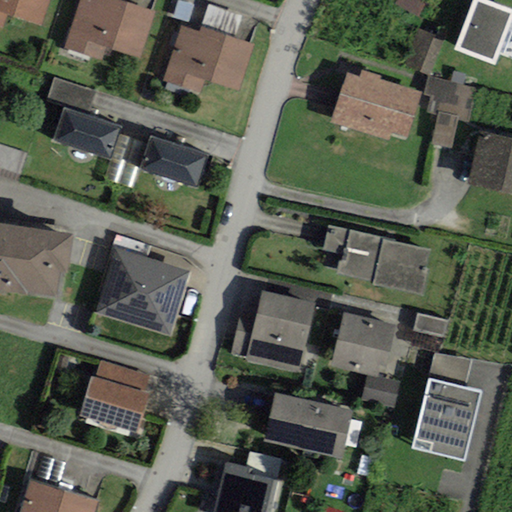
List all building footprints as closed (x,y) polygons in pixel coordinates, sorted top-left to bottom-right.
[(0,0),(0,26),(2,28),(7,13),(40,25),(48,0),(0,0)] [(101,61),(106,46),(139,58),(154,13),(118,0),(80,0),(64,48),(101,61)] [(426,5),(417,0),(396,0),(394,5),(417,19),(426,5)] [(494,66),(511,19),(511,9),(487,0),(472,0),(453,50),(494,66)] [(200,93),(205,79),(238,90),(253,45),(201,27),(199,32),(182,26),(163,81),(200,93)] [(429,75),(443,40),(416,29),(402,64),(429,75)] [(407,139),(422,92),(380,79),(381,76),(362,70),(360,77),(347,73),(331,123),(344,127),(389,141),(391,134),(407,139)] [(451,83),(463,85),(466,74),(454,71),(451,83)] [(451,83),(428,77),(424,95),(430,96),(426,112),(437,115),(431,143),(451,148),(457,120),(467,122),(475,88),(463,85),(451,83)] [(48,98),(88,112),(95,91),(54,78),(48,98)] [(122,127),(64,107),(52,141),(111,161),(119,135),(122,127)] [(511,196),(511,139),(479,132),(467,187),(511,196)] [(147,144),(119,135),(111,161),(104,178),(131,189),(139,168),(147,144)] [(206,154),(150,136),(147,144),(139,168),(195,186),(206,154)] [(29,154),(0,144),(0,171),(21,178),(29,154)] [(71,234),(0,223),(0,290),(54,299),(59,271),(65,272),(71,234)] [(395,240),(328,226),(320,266),(337,270),(336,274),(374,281),(373,285),(423,295),(432,251),(394,243),(395,240)] [(170,337),(189,272),(113,249),(94,314),(170,337)] [(299,374),(314,304),(261,292),(254,324),(238,321),(231,353),(247,357),(246,363),(299,374)] [(394,325),(344,314),(331,368),(366,376),(377,378),(379,365),(384,367),(394,325)] [(444,337),(448,321),(417,315),(414,331),(444,337)] [(433,353),(427,379),(464,387),(470,362),(433,353)] [(79,417),(137,434),(149,393),(144,391),(149,376),(100,362),(95,377),(91,376),(79,417)] [(399,382),(377,378),(366,376),(360,402),(393,409),(399,382)] [(465,462),(481,391),(464,387),(427,379),(411,450),(465,462)] [(352,412),(275,393),(263,441),(340,460),(352,412)] [(280,459),(249,451),(245,467),(249,468),(247,475),(274,482),(280,459)] [(36,482),(57,489),(65,463),(43,456),(36,482)] [(213,511),(270,511),(278,483),(274,482),(247,475),(249,468),(245,467),(227,463),(225,469),(213,511)] [(36,482),(30,480),(19,511),(94,511),(98,501),(57,489),(36,482)]
